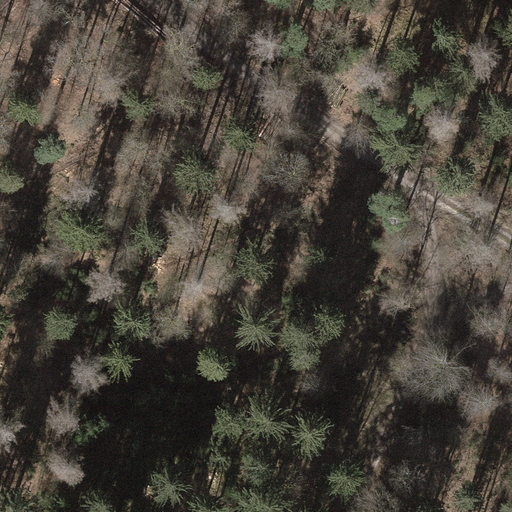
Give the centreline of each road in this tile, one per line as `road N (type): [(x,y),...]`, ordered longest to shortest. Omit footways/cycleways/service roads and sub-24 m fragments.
road 1 (track): [(162,0),(259,82),(511,245)]
road 2 (track): [(414,181),(437,246),(435,330),(351,511)]
